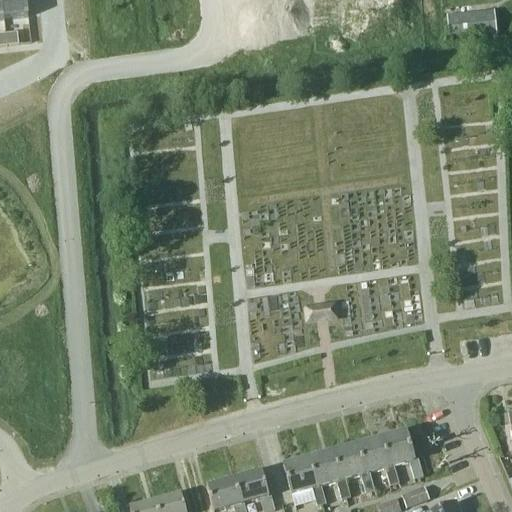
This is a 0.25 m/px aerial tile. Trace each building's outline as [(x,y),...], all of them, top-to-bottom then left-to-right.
[(28,19),(25,0),(1,0),(4,21),(28,19)] [(497,36),(495,10),(447,14),(449,40),(497,36)] [(17,34),(5,35),(7,48),(19,46),(17,34)] [(338,322),(336,307),(304,311),(306,326),(338,322)] [(292,364),(260,371),(261,380),(294,373),(292,364)] [(408,430),(383,437),(393,476),(418,469),(408,430)] [(383,437),(357,444),(368,483),(393,476),(383,437)] [(328,457),(305,463),(314,497),(337,491),(328,457)] [(305,463),(282,469),(291,503),(314,497),(305,463)] [(252,474),(229,480),(237,511),(246,511),(261,508),(252,474)] [(237,511),(229,480),(206,486),(213,511),(237,511)] [(412,508),(432,500),(428,489),(408,497),(412,508)] [(181,511),(178,498),(155,504),(157,511),(181,511)]
